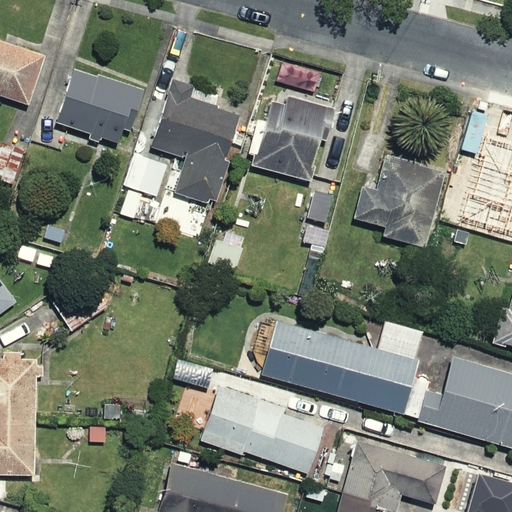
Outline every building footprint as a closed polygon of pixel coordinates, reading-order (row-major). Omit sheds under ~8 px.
[(38,54),(0,41),(0,99),(21,106),(38,54)] [(64,66),(48,122),(113,140),(117,127),(132,131),(144,89),(64,66)] [(128,147),(115,185),(120,186),(110,217),(130,224),(140,193),(156,198),(159,189),(208,205),(238,112),(161,87),(140,151),(128,147)] [(327,138),(334,101),(262,87),(248,164),(301,174),(309,134),(327,138)] [(0,183),(9,186),(19,151),(0,145),(0,183)] [(432,170),(378,159),(372,187),(355,183),(348,221),(375,226),(373,236),(417,245),(432,170)] [(511,167),(506,194),(495,191),(488,218),(511,223),(511,167)] [(468,221),(481,176),(453,168),(440,213),(468,221)] [(331,187),(305,183),(299,219),(325,223),(331,187)] [(242,242),(207,232),(198,262),(234,272),(242,242)] [(102,305),(84,279),(49,304),(68,330),(102,305)] [(0,306),(10,299),(0,284),(0,306)] [(511,284),(505,309),(492,305),(483,336),(511,343),(511,284)] [(409,376),(421,328),(379,317),(371,349),(264,321),(249,379),(511,447),(511,371),(443,353),(435,383),(409,376)] [(32,353),(0,352),(0,472),(30,473),(32,353)] [(325,424),(210,388),(195,437),(310,473),(325,424)] [(348,437),(326,511),(385,511),(392,490),(428,501),(439,463),(348,437)] [(154,462),(142,511),(274,511),(279,491),(154,462)]
